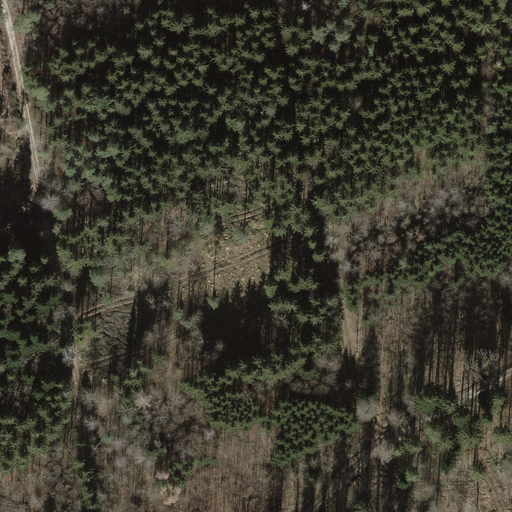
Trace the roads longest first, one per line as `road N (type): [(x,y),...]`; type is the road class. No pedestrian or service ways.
road 1 (track): [(110,511),(74,282),(2,0)]
road 2 (track): [(270,0),(364,421),(404,436)]
road 3 (track): [(312,511),(404,436),(511,375)]
